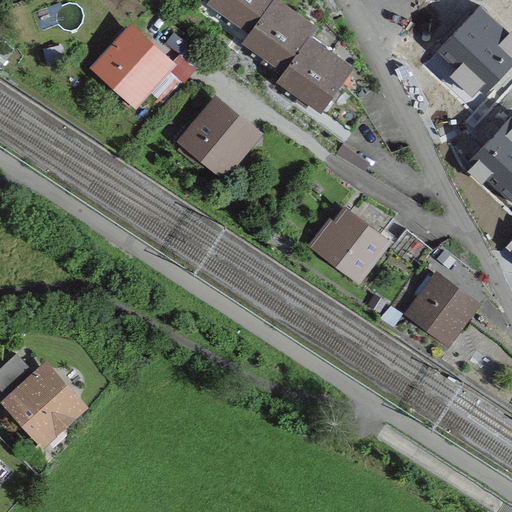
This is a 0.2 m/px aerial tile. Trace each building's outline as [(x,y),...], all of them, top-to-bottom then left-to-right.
[(229,19),(242,0),(209,0),(207,3),(229,19)] [(242,0),(229,19),(249,33),(272,0),(242,0)] [(272,0),(249,33),(241,43),(263,58),(297,12),(280,0),(272,0)] [(511,0),(481,0),(449,50),(505,86),(495,101),(511,111),(511,109),(511,0)] [(297,12),(263,58),(283,73),(309,36),(312,38),(319,28),(297,12)] [(171,70),(177,63),(131,22),(90,68),(136,109),(151,93),(164,104),(184,82),(171,70)] [(309,36),(283,73),(276,82),(298,97),(331,51),(312,38),(309,36)] [(331,51),(298,97),(321,114),(354,68),(331,51)] [(225,181),(263,133),(215,94),(176,142),(181,145),(177,150),(200,169),(204,164),(225,181)] [(343,144),(335,154),(364,172),(370,164),(343,144)] [(359,285),(392,243),(345,206),(333,221),(329,218),(307,246),(359,285)] [(482,304),(436,270),(403,314),(449,348),(482,304)] [(46,360),(32,372),(15,354),(0,367),(0,388),(6,396),(0,401),(0,402),(42,449),(89,406),(46,360)]
